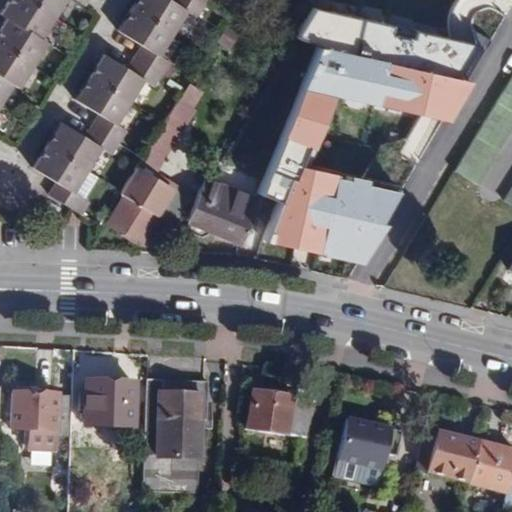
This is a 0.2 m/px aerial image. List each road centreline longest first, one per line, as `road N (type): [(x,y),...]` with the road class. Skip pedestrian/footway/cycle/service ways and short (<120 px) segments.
road 1 (tertiary): [(0,291),(295,311),(511,362)]
road 2 (unknown): [(347,323),(511,33)]
road 3 (residential): [(10,182),(118,0)]
